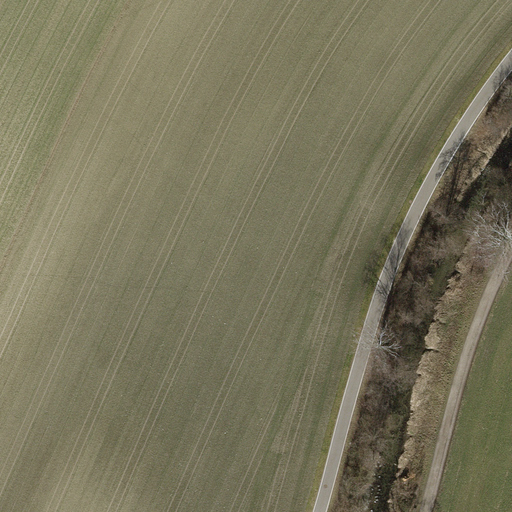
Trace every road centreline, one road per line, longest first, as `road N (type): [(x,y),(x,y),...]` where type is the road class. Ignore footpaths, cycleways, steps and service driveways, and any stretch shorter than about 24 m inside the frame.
road 1 (track): [(511,62),(419,205),(368,330),(319,511)]
road 2 (track): [(426,511),(477,321),(511,251)]
